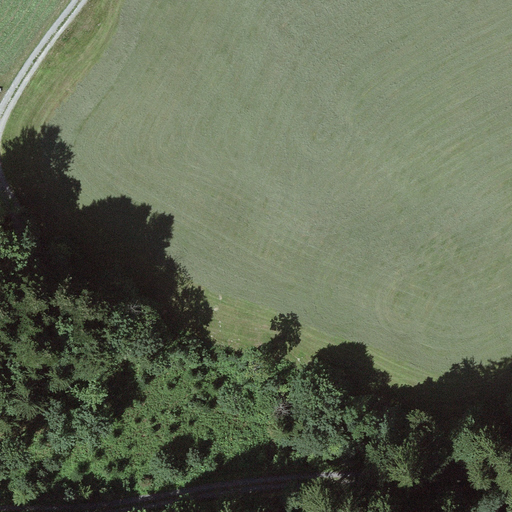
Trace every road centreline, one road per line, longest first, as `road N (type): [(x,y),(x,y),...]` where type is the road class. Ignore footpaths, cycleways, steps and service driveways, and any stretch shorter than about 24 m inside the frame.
road 1 (track): [(0,510),(97,511),(281,482),(511,468)]
road 2 (track): [(0,121),(81,0)]
